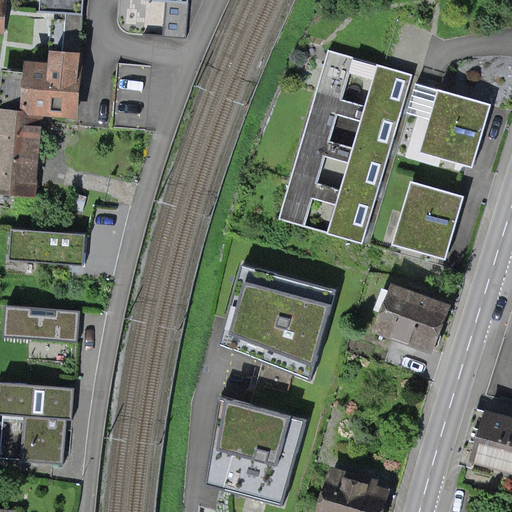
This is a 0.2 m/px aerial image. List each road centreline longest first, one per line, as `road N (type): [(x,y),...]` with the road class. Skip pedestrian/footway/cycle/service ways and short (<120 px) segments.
road 1 (residential): [(190,53),(131,250),(86,511)]
road 2 (primary): [(511,208),(419,511)]
road 3 (residential): [(190,53),(93,48),(97,0)]
